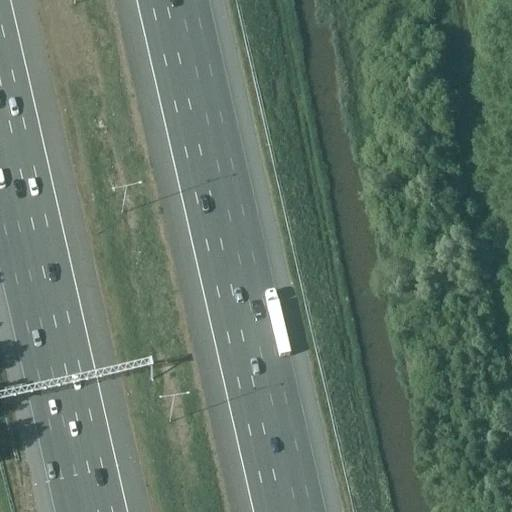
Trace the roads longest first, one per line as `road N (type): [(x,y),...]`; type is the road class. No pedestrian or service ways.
road 1 (motorway): [(288,511),(170,0)]
road 2 (motorway): [(0,114),(90,511)]
